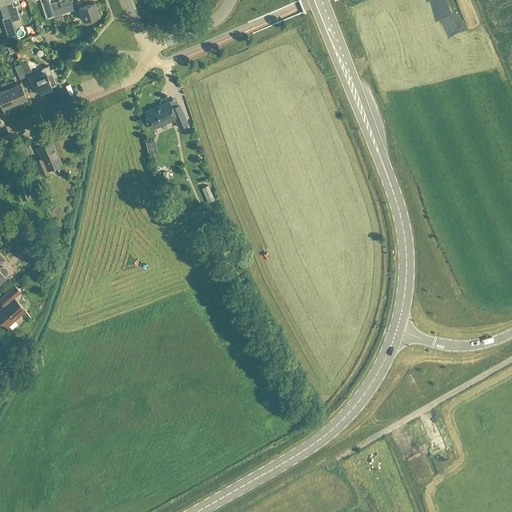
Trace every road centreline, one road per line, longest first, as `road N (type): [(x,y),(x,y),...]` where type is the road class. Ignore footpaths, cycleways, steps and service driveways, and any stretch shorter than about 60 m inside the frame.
road 1 (primary): [(397,332),(405,280),(401,217),(316,0)]
road 2 (primary): [(195,511),(327,434),(362,397),(397,332)]
road 3 (track): [(511,359),(346,453)]
road 4 (residential): [(0,134),(133,78),(146,51)]
